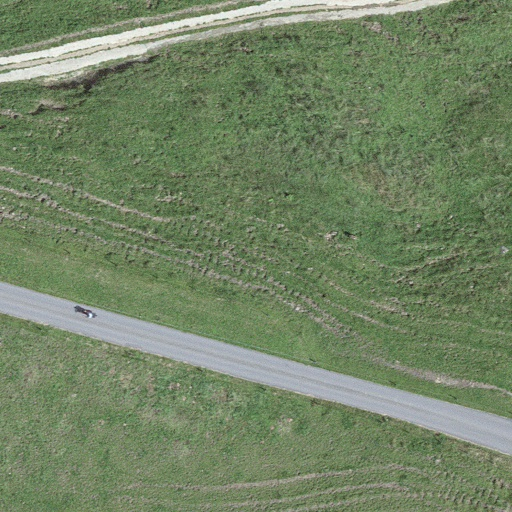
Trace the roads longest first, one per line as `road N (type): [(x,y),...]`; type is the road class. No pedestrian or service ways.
road 1 (unclassified): [(0,292),(511,433)]
road 2 (track): [(0,69),(269,13),(386,0)]
